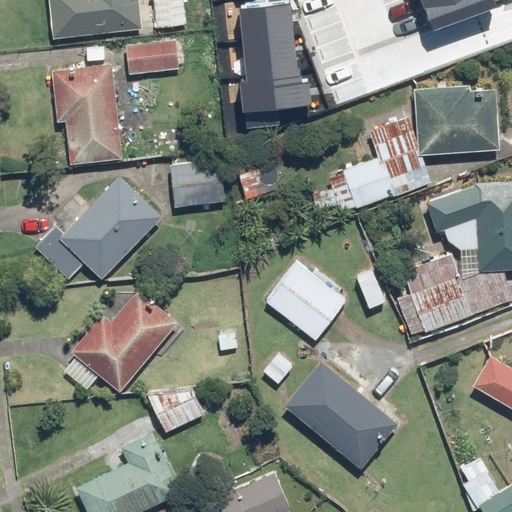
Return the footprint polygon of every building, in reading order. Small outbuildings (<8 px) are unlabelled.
[(48,0),(51,34),(142,26),(140,0),(48,0)] [(181,0),(152,0),(155,25),(184,23),(181,0)] [(494,0),(423,0),(435,30),(497,6),(494,0)] [(240,85),(243,114),(246,113),(247,127),(280,124),(278,110),(314,106),(312,81),(300,82),(292,1),(238,6),(245,84),(240,85)] [(372,48),(366,18),(346,23),(352,52),(372,48)] [(178,39),(127,43),(129,70),(180,66),(178,39)] [(59,118),(66,117),(70,146),(77,145),(79,161),(122,156),(111,62),(53,69),(59,118)] [(417,85),(418,135),(417,135),(407,108),(369,121),(381,154),(328,173),(333,187),(313,187),(313,203),(336,204),(336,196),(342,212),(433,179),(422,150),(500,147),(498,89),(470,90),(469,83),(417,85)] [(242,193),(273,179),(263,157),(232,170),(242,193)] [(219,159),(171,161),(173,204),(221,203),(219,159)] [(69,273),(85,257),(102,274),(163,213),(121,171),(68,224),(63,219),(39,244),(69,273)] [(479,246),(479,264),(500,265),(511,264),(511,177),(479,179),(427,201),(437,227),(445,225),(448,237),(461,246),(479,246)] [(414,335),(511,296),(511,294),(500,265),(479,264),(459,272),(451,251),(404,270),(411,287),(397,292),(414,335)] [(348,297),(299,258),(268,297),(317,335),(348,297)] [(387,297),(373,267),(358,274),(372,304),(387,297)] [(70,349),(120,390),(178,320),(191,331),(203,317),(173,292),(162,306),(139,286),(114,317),(104,308),(70,349)] [(511,364),(491,352),(474,382),(511,403),(511,364)] [(397,419),(322,358),(286,402),(362,463),(397,419)] [(204,410),(190,383),(168,395),(165,388),(150,396),(168,429),(204,410)] [(129,511),(181,487),(153,428),(121,443),(128,457),(76,482),(90,511),(129,511)] [(462,467),(469,501),(474,508),(480,504),(485,511),(511,511),(511,482),(501,489),(480,456),(462,467)] [(223,511),(276,511),(292,505),(274,469),(216,497),(223,511)]
